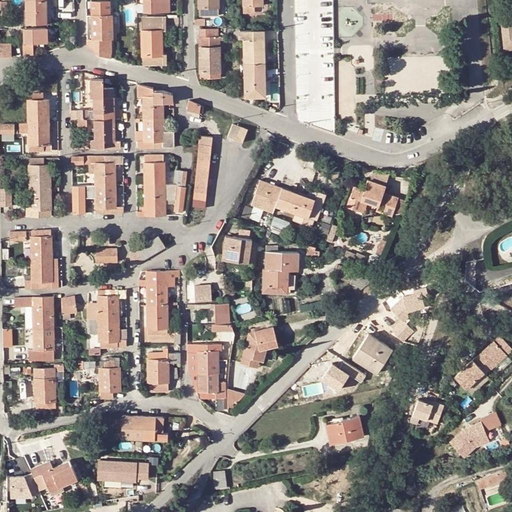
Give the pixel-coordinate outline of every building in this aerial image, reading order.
[(45,0),(26,0),(27,24),(46,24),(45,0)] [(143,0),(144,12),(169,12),(168,0),(143,0)] [(218,0),(199,0),(200,16),(219,16),(218,0)] [(262,0),(243,0),(244,6),(248,6),(249,12),(258,12),(258,6),(263,5),(262,0)] [(106,9),(98,9),(98,15),(92,15),(92,39),(98,39),(98,45),(107,45),(106,39),(112,39),(112,15),(106,14),(106,9)] [(511,15),(501,17),(502,24),(511,22),(511,15)] [(166,18),(142,18),(143,66),(167,65),(167,55),(162,55),(162,31),(166,31),(166,18)] [(511,22),(502,24),(505,50),(511,49),(511,22)] [(47,27),(25,28),(25,43),(44,43),(47,40),(47,27)] [(220,78),(219,36),(211,37),(211,29),(199,29),(201,78),(220,78)] [(244,39),(244,63),(263,63),(263,38),(244,39)] [(11,44),(0,44),(0,57),(11,57),(11,44)] [(22,56),(30,56),(30,44),(22,44),(22,56)] [(264,97),(263,63),(244,63),(245,71),(240,71),(240,79),(245,79),(246,98),(264,97)] [(94,98),(95,140),(95,142),(96,142),(96,148),(120,148),(120,141),(114,141),(114,88),(103,88),(103,79),(91,79),(91,98),(94,98)] [(139,98),(143,98),(143,92),(154,91),(154,89),(153,88),(140,85),(138,87),(138,97),(139,98)] [(175,148),(174,131),(164,131),(163,103),(172,102),(172,94),(163,91),(154,91),(143,92),(143,98),(144,141),(137,141),(138,148),(175,148)] [(29,133),(30,151),(51,151),(51,144),(49,144),(48,100),(43,100),(43,93),(33,93),(33,101),(28,101),(29,124),(29,133)] [(189,110),(201,111),(202,104),(189,100),(189,110)] [(88,120),(78,120),(79,130),(89,130),(88,120)] [(14,124),(0,125),(0,134),(14,133),(14,124)] [(29,133),(29,124),(19,124),(20,133),(29,133)] [(238,127),(230,125),(226,137),(233,140),(238,127)] [(246,131),(238,127),(233,140),(241,143),(246,131)] [(199,136),(198,144),(211,146),(212,137),(199,136)] [(211,146),(198,144),(198,153),(210,154),(211,146)] [(198,153),(197,159),(210,161),(210,154),(198,153)] [(165,200),(165,184),(165,162),(163,162),(163,155),(144,155),(145,207),(140,207),(140,212),(137,211),(137,216),(165,215),(165,200)] [(72,164),(80,164),(83,164),(84,156),(72,156),(72,164)] [(124,213),(123,207),(116,207),(114,163),(121,163),(121,156),(90,156),(90,179),(96,179),(96,213),(124,213)] [(24,206),(24,216),(51,216),(50,166),(44,166),(44,159),(35,159),(34,166),(30,166),(31,206),(24,206)] [(197,159),(196,168),(209,169),(210,161),(197,159)] [(196,168),(195,176),(208,177),(209,169),(196,168)] [(175,170),(174,184),(176,184),(177,182),(185,184),(186,172),(178,170),(175,170)] [(195,176),(194,183),(207,185),(208,177),(195,176)] [(353,186),(346,207),(357,211),(361,200),(367,203),(378,206),(380,202),(386,204),(383,212),(392,215),(398,198),(383,193),(385,186),(367,179),(364,190),(353,186)] [(299,194),(261,180),(252,206),(273,214),(276,207),(316,221),(325,194),(317,191),(314,200),(298,195),(299,194)] [(176,184),(174,184),(165,184),(165,200),(175,199),(174,211),(182,212),(186,188),(184,187),(185,184),(177,182),(176,184)] [(194,183),(193,191),(206,193),(207,185),(194,183)] [(11,188),(0,189),(0,206),(11,206),(11,188)] [(193,191),(193,199),(205,200),(206,193),(193,191)] [(73,214),(85,213),(85,199),(78,199),(78,196),(73,196),(73,214)] [(205,208),(205,200),(193,199),(192,207),(205,208)] [(367,203),(361,200),(357,211),(363,213),(367,203)] [(386,204),(380,202),(378,206),(377,210),(383,212),(386,204)] [(276,215),(273,222),(286,229),(290,222),(276,215)] [(52,259),(51,230),(32,230),(33,276),(25,276),(25,288),(52,287),(52,259)] [(26,231),(10,231),(10,240),(26,240),(26,231)] [(158,236),(150,240),(157,252),(165,247),(158,236)] [(223,238),(223,262),(249,263),(250,240),(223,238)] [(150,240),(143,244),(150,256),(157,252),(150,240)] [(143,244),(137,248),(143,261),(150,256),(143,244)] [(143,261),(137,248),(130,252),(131,268),(143,261)] [(107,261),(107,249),(97,249),(97,261),(107,261)] [(117,249),(107,249),(107,261),(117,261),(117,249)] [(276,252),(265,252),(265,269),(263,269),(263,293),(288,294),(289,271),(298,270),(299,253),(276,252)] [(139,279),(139,285),(147,285),(148,329),(149,329),(149,335),(166,334),(166,287),(175,286),(174,277),(179,277),(179,270),(176,270),(147,270),(147,279),(139,279)] [(374,278),(355,272),(349,287),(359,291),(374,278)] [(212,283),(194,283),(195,300),(213,300),(212,283)] [(118,299),(126,298),(126,294),(126,290),(99,291),(99,304),(88,305),(88,318),(89,318),(99,318),(99,333),(99,341),(100,341),(101,348),(125,347),(125,330),(119,330),(118,299)] [(62,302),(62,314),(74,312),(74,309),(76,309),(74,296),(62,298),(62,302)] [(53,297),(15,297),(15,307),(34,306),(34,328),(54,328),(53,299),(53,297)] [(228,303),(214,303),(215,323),(229,323),(228,303)] [(90,334),(99,333),(99,318),(89,318),(90,334)] [(250,332),(241,364),(253,366),(255,359),(258,360),(263,361),(266,347),(278,345),(273,326),(250,332)] [(14,345),(13,328),(3,328),(5,345),(14,345)] [(54,328),(34,328),(35,358),(54,357),(54,328)] [(376,373),(389,353),(373,343),(376,339),(369,335),(354,358),(376,373)] [(392,349),(376,339),(373,343),(389,353),(392,349)] [(218,382),(218,350),(217,344),(192,345),(192,353),(198,353),(198,374),(199,392),(216,392),(216,398),(225,398),(225,382),(218,382)] [(180,363),(180,352),(168,353),(168,348),(163,349),(163,352),(149,353),(149,391),(168,391),(168,363),(180,363)] [(478,356),(471,363),(476,369),(483,363),(478,356)] [(120,378),(120,371),(120,361),(109,361),(100,361),(101,398),(112,398),(112,391),(120,390),(120,378)] [(485,380),(476,369),(471,363),(448,381),(456,390),(458,388),(465,397),(485,380)] [(55,408),(55,371),(55,368),(36,369),(36,408),(55,408)] [(228,400),(233,401),(236,401),(244,393),(228,389),(228,398),(228,400)] [(444,406),(434,402),(433,404),(427,402),(417,399),(412,414),(438,423),(444,406)] [(487,429),(502,424),(499,414),(450,429),(457,453),(491,443),(487,429)] [(147,416),(124,415),(122,439),(168,440),(168,433),(163,433),(164,417),(147,416)] [(360,416),(332,422),(336,441),(364,435),(360,416)] [(330,443),(336,441),(332,422),(327,423),(330,443)] [(151,463),(101,460),(100,480),(140,482),(140,477),(150,477),(151,463)] [(50,461),(31,469),(40,490),(48,486),(59,481),(61,486),(78,479),(70,461),(53,468),(50,461)] [(506,470),(477,477),(480,487),(509,480),(506,470)] [(226,472),(214,473),(216,489),(227,488),(226,472)] [(50,491),(61,486),(59,481),(48,486),(50,491)] [(22,490),(13,491),(13,508),(23,508),(22,490)]
